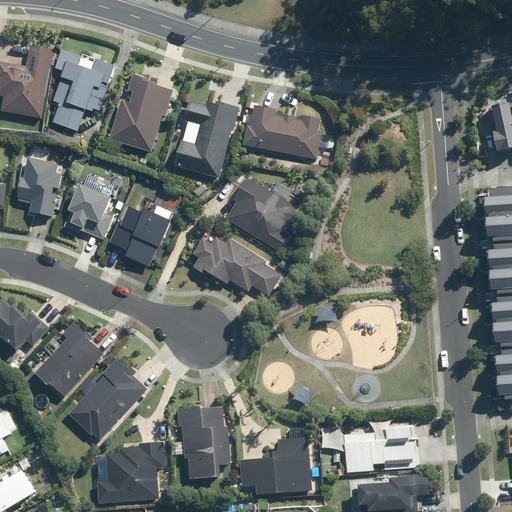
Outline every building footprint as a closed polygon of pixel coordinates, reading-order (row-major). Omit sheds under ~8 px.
[(42,119),(54,50),(30,46),(27,67),(0,62),(0,96),(4,97),(2,111),(42,119)] [(54,123),(78,131),(86,110),(93,112),(94,109),(99,111),(115,66),(96,60),(95,63),(62,51),(56,69),(64,71),(54,102),(60,104),(54,123)] [(153,150),(164,114),(169,116),(176,90),(161,85),(162,83),(150,79),(151,77),(138,73),(133,90),(138,91),(134,104),(126,102),(115,139),(153,150)] [(220,180),(239,108),(209,100),(207,106),(190,101),(185,118),(202,123),(196,145),(180,140),(172,167),(220,180)] [(511,103),(492,107),(496,132),(493,133),(496,152),(511,149),(511,103)] [(246,145),(319,159),(324,133),(321,133),(323,119),(307,116),(306,120),(279,115),(280,110),(259,105),(255,126),(250,125),(246,145)] [(336,140),(324,138),(323,148),(334,149),(336,140)] [(53,218),(64,168),(27,160),(18,198),(32,201),(29,213),(53,218)] [(237,201),(226,219),(280,252),(289,236),(284,233),(299,208),(248,177),(235,200),(237,201)] [(80,185),(69,211),(74,214),(70,223),(86,230),(90,220),(100,224),(111,198),(80,185)] [(511,188),(489,189),(489,198),(485,198),(485,235),(511,234),(511,188)] [(129,208),(120,228),(135,235),(126,256),(152,267),(171,220),(146,210),(144,215),(129,208)] [(268,262),(230,240),(228,244),(215,237),(211,243),(202,238),(192,255),(200,260),(194,269),(204,274),(206,271),(228,285),(230,281),(249,292),(252,286),(270,297),(283,275),(266,266),(268,262)] [(511,290),(511,243),(493,244),(494,251),(488,251),(490,292),(511,290)] [(23,320),(0,297),(0,331),(26,358),(52,332),(32,312),(23,320)] [(68,398),(110,354),(76,322),(66,333),(73,340),(38,376),(51,389),(54,385),(68,398)] [(511,322),(492,324),(493,342),(511,341),(511,322)] [(511,395),(511,350),(502,351),(502,356),(495,357),(497,397),(511,395)] [(103,438),(104,438),(147,391),(132,377),(135,374),(121,361),(109,374),(110,376),(75,415),(94,433),(96,431),(103,438)] [(227,406),(183,408),(184,426),(188,426),(189,458),(194,457),(195,479),(225,477),(225,465),(235,464),(233,427),(228,427),(227,406)] [(7,410),(0,414),(0,455),(9,450),(4,440),(19,432),(7,410)] [(374,473),(373,463),(385,463),(386,473),(419,470),(416,425),(386,427),(386,440),(375,440),(375,433),(344,435),(347,475),(374,473)] [(248,461),(250,484),(264,483),(264,492),(314,488),(311,439),(285,441),(286,453),(289,453),(290,458),(248,461)] [(126,455),(112,457),(114,484),(104,485),(105,502),(119,500),(119,502),(137,501),(137,499),(161,497),(159,467),(167,466),(165,445),(145,446),(146,449),(131,451),(132,457),(126,458),(126,455)] [(6,511),(36,492),(18,463),(0,474),(0,511),(6,511)] [(364,505),(363,511),(417,511),(417,496),(430,495),(429,474),(391,476),(391,484),(358,486),(359,505),(364,505)]
